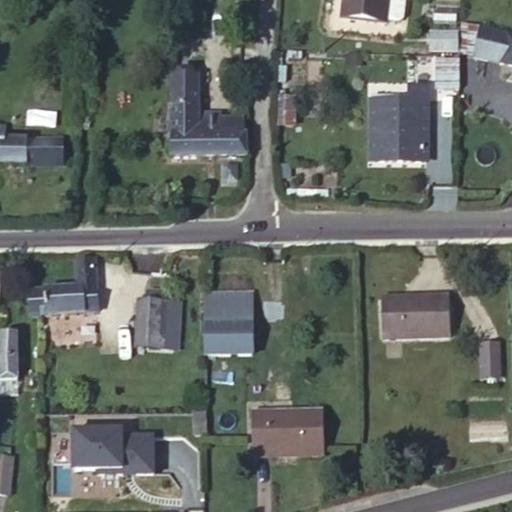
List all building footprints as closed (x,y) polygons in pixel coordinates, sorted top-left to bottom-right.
[(344,0),(342,20),(386,25),(386,23),(400,24),(404,21),(406,0),(344,0)] [(460,56),(474,59),(481,29),(463,25),(460,56)] [(511,36),(481,29),(474,59),(500,64),(511,66),(511,36)] [(459,61),(437,60),(436,89),(459,89),(459,61)] [(244,136),(244,120),(221,120),(221,115),(198,115),(198,77),(172,78),(171,136),(171,159),(247,158),(247,136),(244,136)] [(372,94),(371,137),(425,138),(426,101),(409,101),(409,95),(372,94)] [(0,166),(27,167),(63,166),(62,141),(3,140),(4,128),(0,127),(0,166)] [(425,138),(371,137),(371,162),(425,164),(425,138)] [(31,318),(40,317),(99,313),(94,261),(76,263),(78,289),(29,292),(31,318)] [(139,302),(137,347),(160,348),(174,349),(176,305),(166,304),(166,295),(149,294),(148,303),(139,302)] [(206,296),(206,327),(252,326),(252,296),(206,296)] [(449,297),(382,300),(383,341),(450,339),(449,297)] [(206,327),(206,357),(252,357),(252,326),(206,327)] [(0,347),(0,381),(17,382),(17,335),(1,335),(0,347)] [(498,346),(482,346),(483,380),(499,380),(498,346)] [(17,382),(0,381),(0,395),(17,395),(17,382)] [(322,413),(254,414),(255,459),(323,457),(322,413)] [(195,436),(206,436),(205,416),(207,416),(207,414),(194,415),(195,436)] [(0,484),(7,485),(10,464),(0,461),(0,484)]
